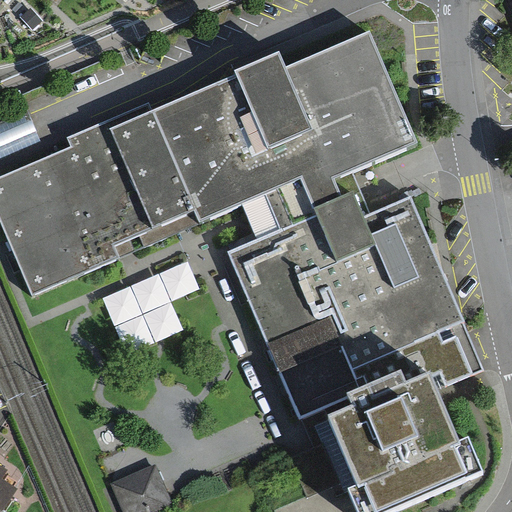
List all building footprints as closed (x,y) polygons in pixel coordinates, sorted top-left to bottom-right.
[(41,16),(29,5),(10,26),(22,37),(41,16)] [(299,179),(313,211),(341,199),(332,178),(416,142),(370,34),(287,69),(282,57),(153,113),(150,106),(71,139),(75,148),(0,180),(0,218),(32,293),(299,179)] [(30,119),(0,127),(0,160),(39,149),(30,119)] [(350,195),(341,199),(313,211),(229,247),(301,416),(325,406),(405,372),(408,380),(430,371),(437,387),(481,369),(408,197),(360,217),(350,195)] [(405,372),(325,406),(360,487),(350,492),(358,511),(393,511),(482,474),(467,439),(460,441),(437,387),(430,371),(408,380),(405,372)] [(156,464),(110,484),(122,511),(160,511),(174,506),(156,464)] [(9,472),(0,466),(0,511),(3,511),(18,490),(3,481),(9,472)]
